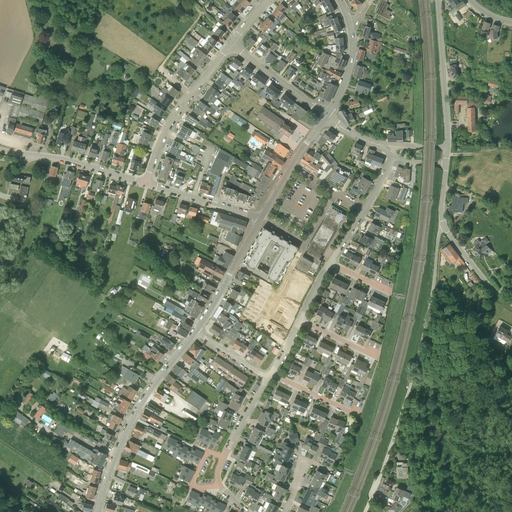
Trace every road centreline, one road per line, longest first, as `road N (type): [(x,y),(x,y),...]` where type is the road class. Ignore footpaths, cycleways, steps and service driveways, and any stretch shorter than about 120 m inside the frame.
road 1 (unclassified): [(372,494),(417,360),(440,218)]
road 2 (secondary): [(97,511),(135,413),(195,331)]
road 3 (residential): [(145,184),(166,129),(230,43)]
road 4 (residential): [(246,511),(217,474),(267,378)]
road 5 (tertiary): [(447,147),(438,0)]
road 6 (secondary): [(195,331),(260,218)]
road 7 (tertiary): [(145,184),(28,155)]
road 8 (residential): [(326,115),(230,43)]
